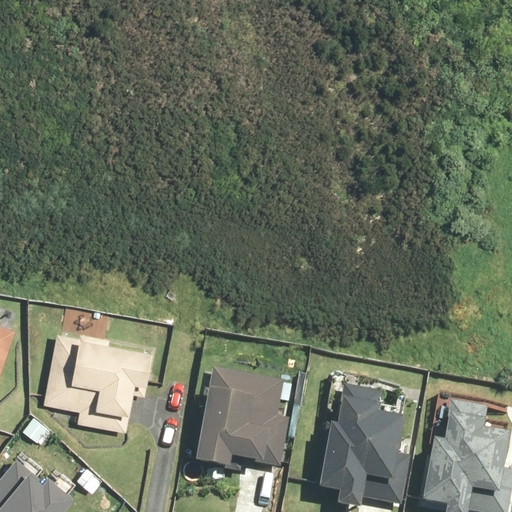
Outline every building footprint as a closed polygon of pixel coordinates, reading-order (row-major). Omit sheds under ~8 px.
[(0,377),(15,330),(0,325),(0,377)] [(157,350),(57,332),(44,405),(79,411),(77,424),(128,433),(135,393),(149,395),(157,350)] [(284,380),(214,368),(197,464),(231,470),(233,458),(281,466),(290,420),(278,418),(284,380)] [(400,455),(406,420),(380,416),(384,393),(345,386),(338,428),(326,426),(315,491),(340,496),(338,508),(358,511),(362,511),(365,500),(402,507),(411,457),(400,455)] [(446,442),(435,440),(424,504),(448,508),(447,511),(467,511),(468,511),(507,511),(511,487),(511,471),(505,470),(511,438),(484,433),(489,407),(453,401),(446,442)] [(36,412),(21,429),(38,444),(53,427),(36,412)] [(19,459),(0,481),(0,511),(61,511),(76,496),(51,475),(45,481),(19,459)]
